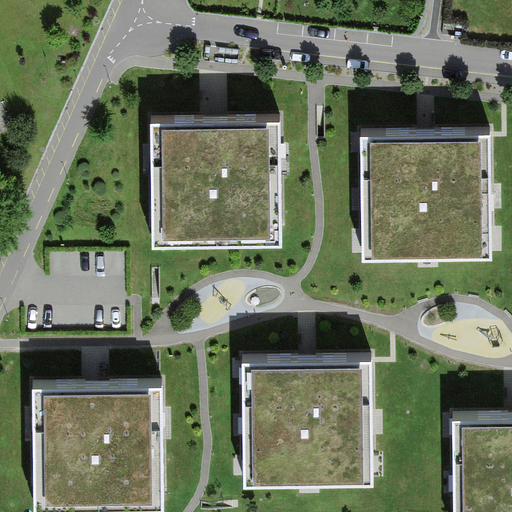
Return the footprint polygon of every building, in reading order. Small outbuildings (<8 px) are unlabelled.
[(272,119),(159,121),(160,232),(274,230),(272,119)] [(491,126),(363,128),(365,254),(493,252),(491,126)] [(370,356),(247,356),(247,478),(370,477),(370,356)] [(161,380),(35,383),(37,504),(164,502),(161,380)] [(511,511),(511,410),(455,412),(456,511),(511,511)]
